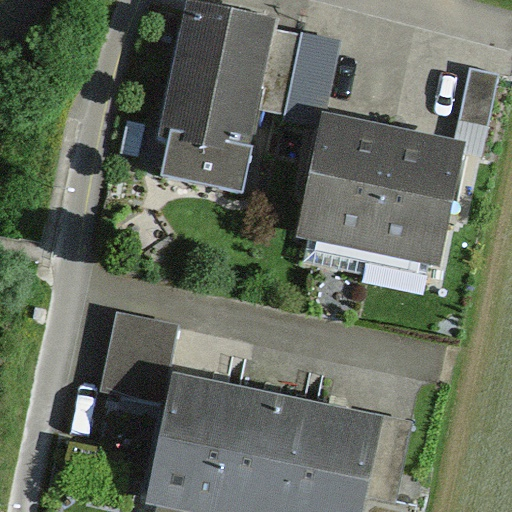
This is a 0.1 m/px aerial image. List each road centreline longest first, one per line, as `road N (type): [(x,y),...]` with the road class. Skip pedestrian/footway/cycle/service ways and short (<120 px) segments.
road 1 (residential): [(443,358),(66,275)]
road 2 (residential): [(66,275),(126,0)]
road 3 (residential): [(18,511),(66,275)]
